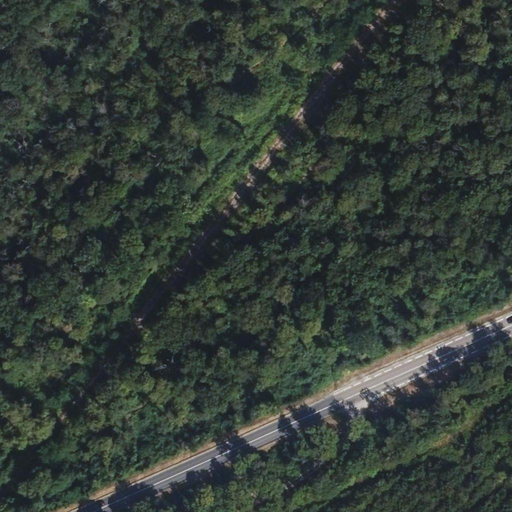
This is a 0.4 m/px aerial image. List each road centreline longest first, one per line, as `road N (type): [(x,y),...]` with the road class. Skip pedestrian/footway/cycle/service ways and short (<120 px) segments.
road 1 (primary): [(96,511),(511,327)]
road 2 (track): [(301,511),(448,437),(511,392)]
